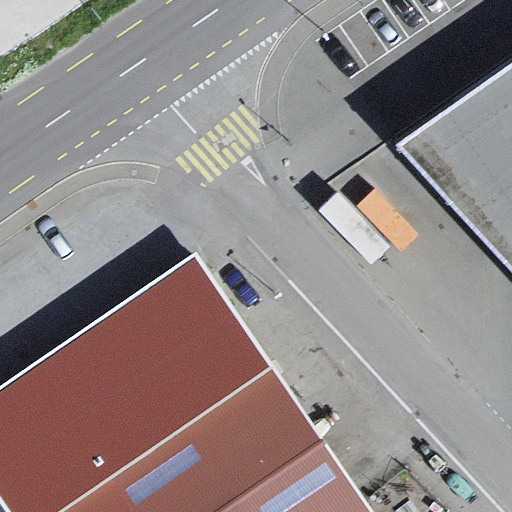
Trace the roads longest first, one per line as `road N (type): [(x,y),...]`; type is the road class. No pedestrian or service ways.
road 1 (residential): [(511,485),(154,75)]
road 2 (primary): [(0,182),(154,75)]
road 3 (primary): [(130,46),(0,134)]
road 4 (primary): [(154,75),(266,0)]
